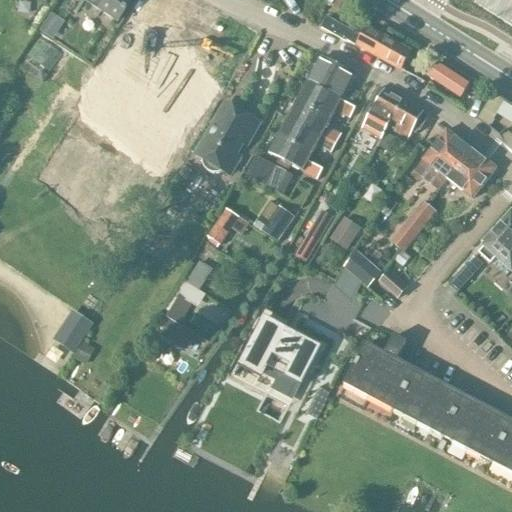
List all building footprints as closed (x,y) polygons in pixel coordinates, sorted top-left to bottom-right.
[(81,0),(116,22),(130,0),(81,0)] [(384,37),(368,28),(369,26),(349,16),(343,27),(327,18),(321,29),(344,42),(345,41),(373,56),(384,37)] [(384,37),(373,56),(394,68),(400,71),(411,52),(384,37)] [(129,46),(87,111),(103,122),(107,115),(114,120),(113,122),(138,138),(140,136),(147,141),(142,147),(159,158),(201,93),(129,46)] [(322,58),(307,85),(341,102),(341,101),(355,76),(322,58)] [(427,77),(461,99),(470,85),(436,63),(427,77)] [(355,108),(341,101),(341,102),(307,85),(298,102),(331,119),(336,111),(350,118),(355,108)] [(389,130),(404,102),(380,89),(371,104),(372,104),(359,127),(383,140),(389,130)] [(511,106),(506,103),(507,101),(494,93),(478,119),(490,127),(498,114),(511,122),(511,106)] [(327,128),(331,119),(298,102),(289,120),(336,144),(341,135),(327,128)] [(429,117),(404,102),(389,130),(408,140),(410,137),(414,139),(418,131),(420,132),(429,117)] [(247,147),(261,124),(229,106),(214,132),(211,130),(196,156),(203,160),(203,165),(204,167),(205,169),(208,172),(212,174),(215,175),(219,174),(224,172),(230,176),(241,158),(237,156),(244,145),(247,147)] [(336,144),(289,120),(280,138),(313,155),(318,146),(331,153),(336,144)] [(448,181),(471,151),(447,132),(423,161),(448,181)] [(396,138),(387,133),(380,147),(389,152),(396,138)] [(280,138),(270,156),(317,181),(322,171),(308,163),(313,155),(280,138)] [(472,200),(496,170),(471,151),(448,181),(472,200)] [(294,177),(256,157),(246,176),(277,192),(278,191),(284,194),(294,177)] [(247,183),(241,194),(256,201),(262,191),(247,183)] [(427,224),(435,214),(423,204),(415,214),(427,224)] [(280,210),(264,233),(277,242),(293,219),(280,210)] [(222,247),(239,221),(226,212),(208,238),(222,247)] [(322,212),(308,237),(318,243),(332,218),(322,212)] [(419,234),(427,224),(415,214),(407,224),(419,234)] [(511,217),(485,246),(486,247),(479,255),(490,265),(497,257),(511,270),(511,217)] [(345,218),(330,240),(347,251),(361,229),(345,218)] [(411,245),(419,234),(407,224),(398,235),(411,245)] [(405,253),(411,245),(398,235),(392,243),(405,253)] [(198,291),(209,272),(197,266),(186,285),(198,291)] [(457,294),(473,276),(464,267),(448,286),(457,294)] [(409,288),(391,271),(380,282),(399,300),(409,288)] [(196,308),(204,296),(184,284),(177,297),(196,308)] [(194,337),(167,321),(158,336),(185,351),(194,337)] [(238,363),(231,377),(265,395),(256,412),(278,424),(288,407),(298,387),(319,348),(310,343),(276,325),(274,330),(259,322),(240,357),(241,357),(238,363)] [(511,474),(511,427),(363,349),(344,386),(511,474)]
